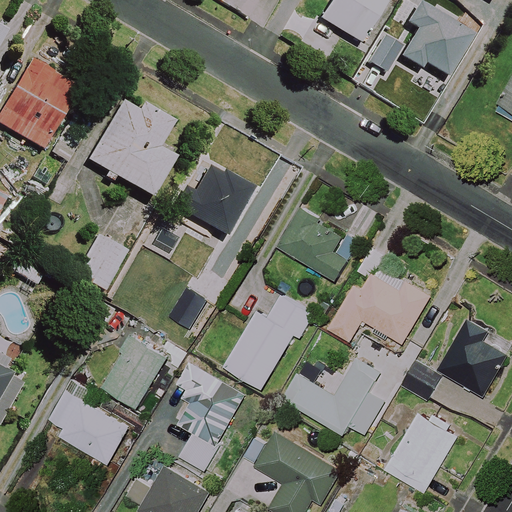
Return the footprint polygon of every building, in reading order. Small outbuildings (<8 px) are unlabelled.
[(387,0),(331,0),(320,21),(360,45),(387,0)] [(472,36),(418,3),(405,24),(416,31),(400,58),(420,70),(423,65),(446,79),(472,36)] [(78,89),(30,60),(0,109),(0,125),(42,150),(78,89)] [(511,85),(498,111),(511,119),(511,85)] [(173,125),(128,97),(88,161),(150,200),(175,160),(158,149),(173,125)] [(224,158),(216,172),(208,168),(181,212),(227,239),(262,180),(224,158)] [(327,216),(306,205),(282,248),(340,280),(352,258),(337,250),(345,235),(323,223),(327,216)] [(127,254),(98,237),(74,277),(103,294),(127,254)] [(358,273),(371,280),(365,291),(356,286),(332,330),(354,342),(364,324),(405,346),(433,296),(388,271),(380,267),(387,254),(373,246),(358,273)] [(45,273),(18,258),(10,272),(37,287),(45,273)] [(191,325),(217,287),(197,274),(171,312),(191,325)] [(317,314),(285,295),(271,318),(260,311),(227,366),(265,389),(297,334),(303,337),(317,314)] [(492,331),(470,318),(440,370),(486,396),(511,353),(487,339),(492,331)] [(173,354),(138,333),(106,387),(140,408),(173,354)] [(444,372),(416,359),(403,386),(431,399),(444,372)] [(383,373),(360,360),(338,396),(300,373),(286,397),(347,434),(353,424),(368,433),(387,401),(372,392),(383,373)] [(209,472),(251,393),(192,361),(179,386),(196,395),(180,426),(194,433),(181,457),(209,472)] [(0,421),(22,382),(0,369),(0,421)] [(132,428),(69,391),(52,420),(68,429),(63,436),(111,464),(132,428)] [(462,434),(423,411),(387,469),(426,493),(462,434)] [(345,469),(278,430),(257,466),(287,483),(273,508),(279,511),(306,511),(315,498),(325,504),(345,469)] [(203,511),(214,493),(169,467),(156,490),(140,481),(132,496),(146,504),(142,510),(144,511),(203,511)] [(354,511),(356,510),(337,500),(330,511),(354,511)]
